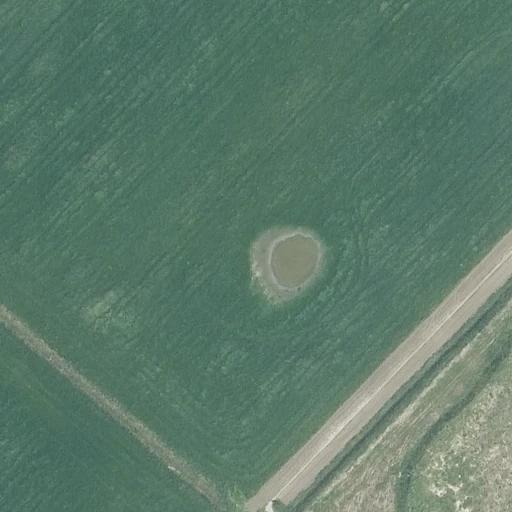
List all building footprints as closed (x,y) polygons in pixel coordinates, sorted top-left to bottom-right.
[(511,340),(498,356),(511,368),(511,340)] [(475,345),(467,353),(476,362),(484,353),(475,345)] [(493,361),(484,370),(493,378),(501,369),(493,361)] [(479,375),(446,410),(468,432),(501,397),(479,375)] [(426,431),(393,465),(415,487),(448,452),(426,431)] [(379,463),(370,471),(379,480),(387,471),(379,463)] [(396,479),(388,488),(396,496),(405,488),(396,479)] [(402,511),(382,493),(364,511),(402,511)]
